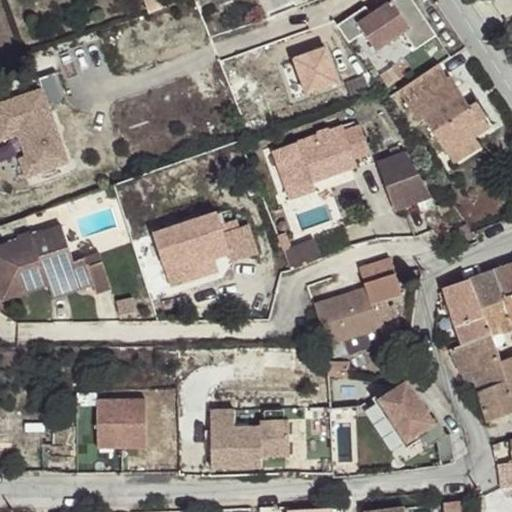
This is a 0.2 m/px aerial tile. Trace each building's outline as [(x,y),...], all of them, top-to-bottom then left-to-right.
[(166,7),(164,0),(144,0),(149,13),(166,7)] [(293,0),(285,4),(291,19),(301,15),(294,0),(293,0)] [(372,15),(343,33),(350,44),(366,34),(377,52),(406,35),(416,51),(440,37),(416,0),(411,0),(376,21),(372,15)] [(291,55),(303,94),(340,83),(329,44),(291,55)] [(438,66),(398,92),(419,126),(425,122),(446,155),(475,137),(470,129),(486,118),(478,105),(471,109),(462,115),(454,102),(464,96),(451,77),(447,80),(438,66)] [(43,90),(0,104),(0,139),(19,134),(27,156),(20,158),(26,177),(68,163),(49,106),(64,101),(55,75),(39,80),(43,90)] [(471,109),(464,96),(454,102),(462,115),(471,109)] [(377,118),(373,107),(353,113),(357,125),(377,118)] [(491,126),(486,118),(470,129),(475,137),(491,126)] [(319,137),(272,154),(283,185),(307,176),(310,185),(312,185),(358,168),(343,128),(329,133),(328,130),(317,134),(319,137)] [(475,137),(446,155),(453,164),(481,146),(475,137)] [(433,199),(407,155),(378,165),(396,213),(433,199)] [(307,176),(283,185),(289,200),(314,191),(312,185),(310,185),(307,176)] [(200,261),(202,265),(231,255),(233,263),(249,259),(237,221),(223,225),(220,214),(198,221),(197,217),(187,220),(188,225),(155,235),(166,271),(200,261)] [(97,296),(112,291),(103,264),(88,269),(85,260),(74,264),(62,227),(32,237),(31,234),(19,238),(20,241),(0,247),(0,292),(3,302),(19,297),(25,285),(46,278),(49,287),(67,295),(94,287),(97,296)] [(286,234),(278,237),(285,255),(294,251),(293,251),(286,234)] [(294,251),(285,255),(291,272),(323,261),(316,243),(293,251),(294,251)] [(85,260),(88,269),(103,264),(100,256),(85,260)] [(404,297),(392,260),(363,269),(370,290),(315,307),(327,345),(335,345),(345,342),(380,331),(382,339),(383,341),(396,337),(393,327),(400,325),(394,306),(389,307),(387,302),(404,297)] [(206,278),(202,265),(200,261),(166,271),(172,289),(206,278)] [(511,266),(494,273),(501,292),(511,323),(511,266)] [(501,292),(494,273),(470,281),(476,299),(501,292)] [(19,297),(49,287),(46,278),(25,285),(19,297)] [(476,299),(470,281),(446,290),(444,291),(463,348),(490,339),(476,299)] [(67,295),(49,287),(54,300),(67,295)] [(492,338),(511,331),(511,323),(501,292),(476,299),(490,339),(492,338)] [(348,349),(382,339),(380,331),(345,342),(348,349)] [(501,363),(492,338),(490,339),(463,348),(451,352),(461,375),(472,375),(478,393),(508,383),(501,363)] [(511,359),(501,363),(508,383),(478,393),(489,423),(511,415),(511,359)] [(328,364),(329,382),(348,381),(348,363),(328,364)] [(407,379),(368,407),(394,447),(413,435),(421,448),(433,440),(437,460),(450,459),(447,434),(443,435),(407,379)] [(149,401),(125,402),(125,450),(150,450),(149,401)] [(125,402),(99,402),(100,450),(125,450),(125,402)] [(213,412),(214,476),(215,476),(230,476),(230,469),(278,467),(277,430),(235,430),(235,412),(213,412)] [(461,511),(460,501),(442,503),(443,511),(461,511)]
